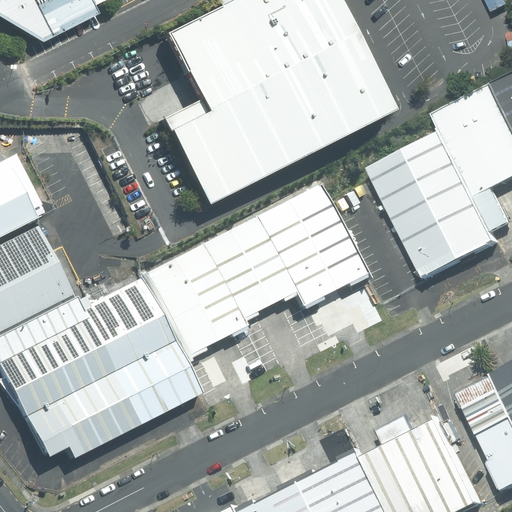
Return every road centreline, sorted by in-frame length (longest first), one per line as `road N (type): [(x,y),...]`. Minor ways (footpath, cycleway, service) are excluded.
road 1 (unclassified): [(511,305),(100,511)]
road 2 (unclassified): [(0,79),(26,75),(172,0)]
road 3 (unknown): [(57,153),(98,234),(136,243),(179,234)]
